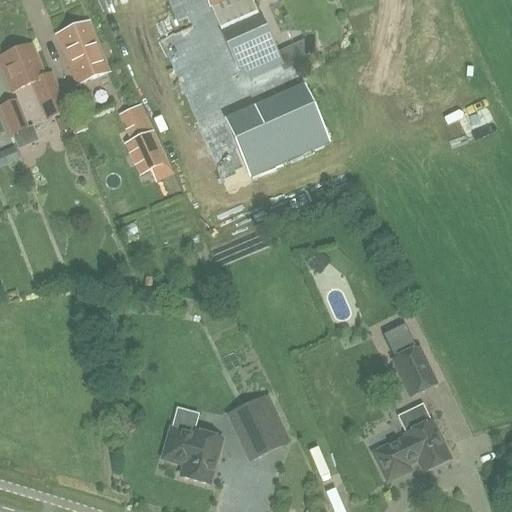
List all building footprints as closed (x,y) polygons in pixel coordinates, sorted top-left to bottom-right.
[(207,0),(211,9),(230,0),(207,0)] [(277,56),(260,17),(223,34),(240,72),(277,56)] [(109,74),(89,24),(56,37),(77,87),(109,74)] [(0,67),(11,94),(33,86),(47,121),(65,114),(50,77),(44,80),(31,48),(0,60),(0,67)] [(291,87),(214,122),(238,176),(316,142),(291,87)] [(11,135),(23,130),(13,104),(0,109),(11,135)] [(127,146),(141,176),(150,171),(165,164),(151,135),(136,142),(132,144),(127,146)] [(0,173),(23,167),(19,153),(0,158),(0,173)] [(125,231),(129,241),(143,235),(139,225),(125,231)] [(393,362),(402,379),(411,398),(436,386),(419,350),(393,362)] [(249,362),(231,366),(236,388),(254,384),(249,362)] [(250,461),(292,441),(271,397),(230,416),(250,461)] [(387,484),(420,467),(424,474),(450,462),(432,424),(406,437),(407,439),(374,456),(387,484)] [(162,461),(184,467),(181,479),(209,486),(221,442),(193,434),(192,437),(170,431),(162,461)]
